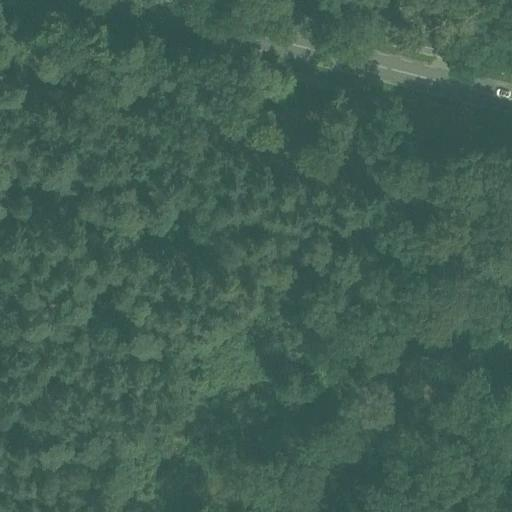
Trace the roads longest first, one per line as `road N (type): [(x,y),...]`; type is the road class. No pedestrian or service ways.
road 1 (primary): [(511,99),(113,0)]
road 2 (track): [(511,390),(477,181),(431,0)]
